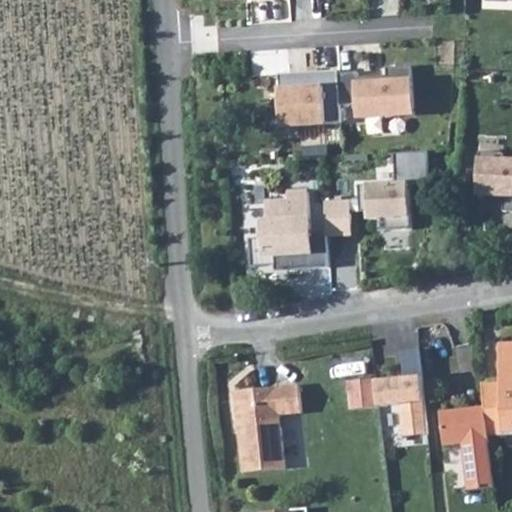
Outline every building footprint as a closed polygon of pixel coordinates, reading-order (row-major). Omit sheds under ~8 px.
[(359,73),(340,74),(342,106),(360,105),(361,119),(415,115),(412,67),(387,68),(388,78),(381,79),(381,83),(372,83),(371,77),(359,78),(359,73)] [(297,82),(280,83),(282,116),(299,114),(300,126),(343,124),(342,106),(340,74),(339,71),(296,74),(297,82)] [(397,184),(359,186),(361,212),(370,212),(370,220),(379,220),(380,231),(412,230),(410,185),(429,184),(429,153),(395,154),(397,184)] [(511,163),(486,163),(487,202),(511,203),(511,163)] [(266,240),(251,241),(253,269),(276,267),(277,269),(295,268),(295,272),(331,270),(329,238),(313,239),(310,193),(291,194),(292,203),(270,205),(271,224),(265,224),(266,240)] [(351,201),(327,203),(329,238),(354,236),(351,201)] [(508,404),(494,405),(495,407),(498,435),(511,434),(511,345),(506,346),(508,383),(508,404)] [(429,432),(420,348),(403,350),(406,378),(376,380),(378,405),(401,403),(405,435),(429,432)] [(376,380),(376,378),(349,380),(351,409),(378,406),(378,405),(376,380)] [(508,383),(492,385),(494,405),(508,404),(508,383)] [(240,433),(244,471),(285,467),(281,413),(303,411),(300,385),(236,390),(239,421),(245,425),(246,432),(240,433)] [(498,435),(495,407),(450,412),(453,444),(475,441),(477,459),(475,459),(478,488),(504,486),(498,435)]
